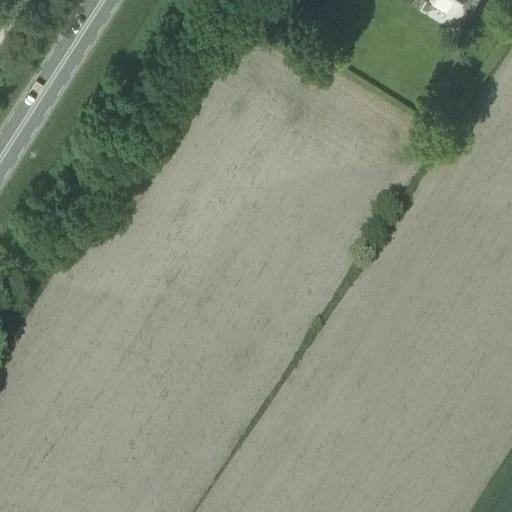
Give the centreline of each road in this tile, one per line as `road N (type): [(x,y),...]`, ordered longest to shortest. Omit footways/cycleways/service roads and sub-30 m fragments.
road 1 (track): [(0,305),(195,0)]
road 2 (primary): [(0,161),(104,0)]
